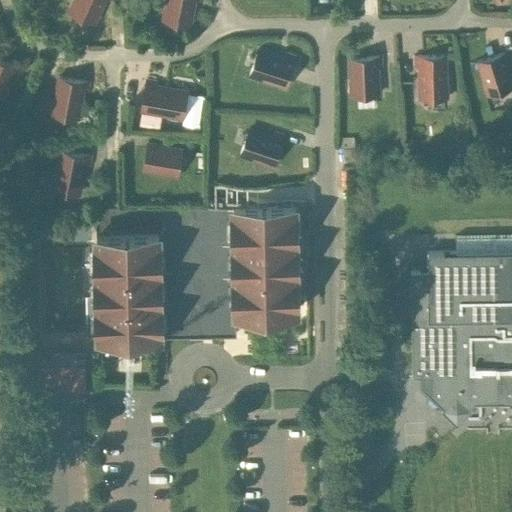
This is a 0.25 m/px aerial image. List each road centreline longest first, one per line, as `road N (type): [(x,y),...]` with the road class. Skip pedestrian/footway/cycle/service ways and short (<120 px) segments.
road 1 (unclassified): [(329,511),(317,19)]
road 2 (unclassified): [(216,20),(204,43),(74,52),(19,39),(0,10)]
road 3 (unclassified): [(317,19),(462,21),(462,0)]
